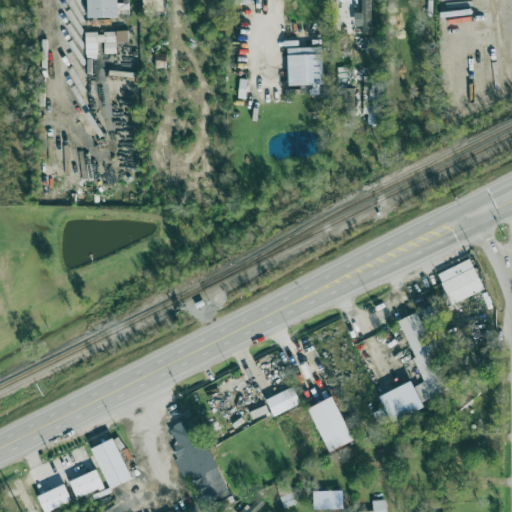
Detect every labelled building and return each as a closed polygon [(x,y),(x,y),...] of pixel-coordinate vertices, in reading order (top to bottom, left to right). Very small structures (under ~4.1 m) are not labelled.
[(119,0),(89,0),(89,18),(120,17),(119,0)] [(142,0),(143,11),(162,11),(161,0),(142,0)] [(361,0),(362,13),(355,13),(355,27),(362,26),(362,35),(373,34),(371,0),(361,0)] [(85,32),(86,59),(98,58),(97,43),(129,42),(129,31),(85,32)] [(290,86),(324,85),(323,47),(288,48),(290,86)] [(168,54),(156,53),(156,69),(167,69),(168,54)] [(439,273),(452,305),(485,291),(472,259),(439,273)] [(381,396),(392,421),(425,408),(423,402),(450,391),(417,313),(399,321),(424,382),(415,386),(413,382),(381,396)] [(275,417),(302,403),(294,386),(267,400),(275,417)] [(311,408),(330,453),(355,442),(336,397),(311,408)] [(230,497),(194,418),(166,431),(187,477),(192,475),(207,507),(230,497)] [(92,449),(112,490),(134,479),(114,439),(92,449)] [(105,488),(98,470),(71,482),(78,499),(105,488)] [(44,511),(51,511),(73,503),(66,485),(38,497),(44,511)] [(283,508),(296,506),(291,486),(279,488),(283,508)] [(244,511),(257,511),(265,503),(258,496),(244,511)] [(343,499),(316,500),(316,510),(343,509),(343,499)] [(387,511),(387,500),(372,500),(373,511),(366,511),(365,511),(387,511)] [(177,511),(199,511),(196,503),(177,511)]
